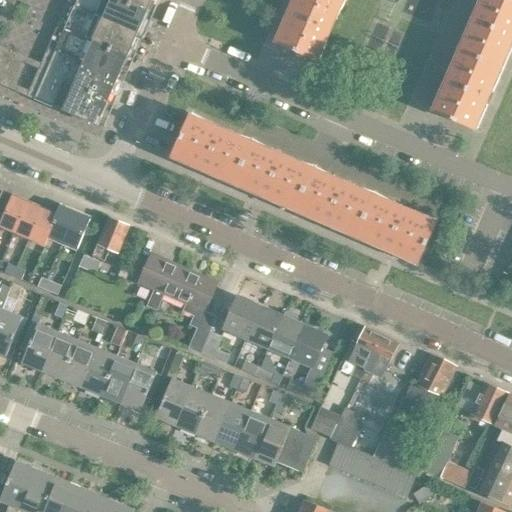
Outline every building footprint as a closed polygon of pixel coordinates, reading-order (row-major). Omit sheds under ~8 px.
[(124,0),(75,0),(74,5),(143,35),(153,12),(124,0)] [(124,0),(153,12),(157,0),(124,0)] [(275,41),(317,60),(343,0),(292,0),(290,5),(289,5),(284,14),(286,15),(275,41)] [(511,0),(479,0),(459,48),(501,67),(511,42),(511,0)] [(74,5),(64,28),(133,58),(143,35),(74,5)] [(64,28),(54,51),(123,81),(133,58),(64,28)] [(0,81),(9,86),(21,56),(0,46),(0,81)] [(432,110),(475,128),(486,102),(488,102),(492,93),(490,92),(501,67),(459,48),(432,110)] [(123,81),(54,51),(44,74),(113,104),(123,81)] [(113,104),(44,74),(34,97),(103,127),(113,104)] [(252,141),(190,114),(172,156),(198,168),(197,170),(207,174),(208,172),(233,183),(252,141)] [(313,167),(252,141),(233,183),(259,194),(258,196),(268,200),(268,198),(294,210),(313,167)] [(374,194),(313,167),(294,210),(320,221),(319,223),(329,227),(330,225),(355,236),(374,194)] [(12,194),(0,222),(0,226),(14,232),(27,201),(12,194)] [(417,263),(436,220),(374,194),(355,236),(381,247),(380,249),(390,253),(391,251),(417,263)] [(27,201),(14,232),(29,239),(42,207),(27,201)] [(42,207),(29,239),(43,245),(61,205),(59,204),(55,213),(42,207)] [(75,211),(61,205),(43,245),(44,245),(48,237),(62,242),(75,211)] [(90,218),(75,211),(62,242),(77,249),(90,218)] [(92,255),(102,259),(106,248),(118,252),(129,225),(108,216),(97,243),(92,255)] [(151,252),(137,282),(154,289),(146,306),(156,310),(163,294),(176,263),(151,252)] [(78,266),(95,273),(101,261),(84,254),(78,266)] [(17,266),(8,263),(4,273),(12,276),(17,266)] [(199,326),(205,311),(218,282),(176,263),(163,294),(185,303),(182,310),(193,315),(189,324),(197,328),(188,348),(200,353),(210,331),(199,326)] [(25,270),(17,266),(12,276),(21,280),(25,270)] [(37,286),(47,290),(51,281),(41,277),(37,286)] [(61,285),(51,281),(47,290),(57,295),(61,285)] [(12,283),(10,288),(7,296),(17,300),(22,287),(12,283)] [(0,312),(1,309),(7,296),(10,288),(2,285),(0,290),(0,312)] [(223,328),(246,338),(260,305),(238,295),(223,328)] [(246,338),(268,348),(282,315),(260,305),(246,338)] [(1,309),(0,312),(0,353),(5,355),(5,356),(6,356),(22,316),(21,316),(21,317),(1,309)] [(76,310),(72,320),(83,325),(87,314),(76,310)] [(268,348),(290,358),(305,325),(282,315),(268,348)] [(96,319),(92,329),(100,333),(104,323),(96,319)] [(23,362),(41,370),(57,332),(38,324),(39,323),(38,323),(21,363),(22,363),(23,362)] [(352,374),(360,378),(382,334),(365,326),(364,327),(358,324),(352,336),(358,339),(354,347),(363,352),(352,374)] [(305,325),(290,358),(313,367),(327,334),(305,325)] [(117,326),(111,342),(119,345),(125,330),(117,326)] [(202,353),(225,363),(229,355),(216,349),(222,336),(211,331),(202,353)] [(41,370),(61,378),(77,340),(57,332),(41,370)] [(146,338),(136,334),(130,347),(141,352),(146,338)] [(382,334),(360,378),(368,382),(373,373),(382,377),(399,343),(382,334)] [(61,378),(81,386),(97,348),(77,340),(61,378)] [(81,386),(101,394),(116,356),(97,348),(81,386)] [(170,366),(178,369),(183,356),(176,353),(170,366)] [(415,384),(410,382),(404,397),(435,411),(457,365),(430,353),(415,384)] [(101,394),(120,402),(136,364),(116,356),(101,394)] [(241,369),(256,376),(260,367),(245,360),(241,369)] [(202,361),(198,371),(206,375),(208,372),(211,364),(202,361)] [(136,364),(120,402),(139,410),(139,411),(140,411),(156,371),(155,371),(155,372),(136,364)] [(260,367),(256,376),(270,382),(274,373),(260,367)] [(286,388),(310,398),(320,376),(309,372),(303,385),(290,379),(286,388)] [(229,385),(237,389),(242,377),(234,374),(229,385)] [(157,417),(176,425),(191,387),(172,379),(173,378),(172,377),(155,418),(156,418),(157,417)] [(242,377),(237,389),(245,392),(250,380),(242,377)] [(471,413),(494,423),(508,393),(485,382),(471,413)] [(176,425),(195,433),(211,395),(191,387),(176,425)] [(269,400),(276,403),(280,393),(269,388),(268,391),(271,393),(269,400)] [(280,393),(276,403),(274,409),(282,412),(288,396),(280,393)] [(479,491),(510,506),(511,501),(511,395),(509,394),(495,424),(502,428),(497,440),(502,442),(479,491)] [(195,433),(215,441),(231,403),(211,395),(195,433)] [(215,441),(235,449),(250,411),(231,403),(215,441)] [(350,447),(351,448),(363,424),(350,417),(353,412),(345,408),(329,438),(338,442),(350,447)] [(235,449),(254,457),(270,419),(250,411),(235,449)] [(274,466),(276,461),(290,427),(290,426),(289,426),(270,419),(254,457),(273,465),(273,466),(274,466)] [(310,428),(325,434),(329,427),(314,420),(310,428)] [(290,427),(276,461),(302,471),(301,472),(302,473),(317,438),(290,427)] [(441,429),(424,470),(437,476),(440,477),(464,488),(465,485),(469,477),(462,473),(459,479),(450,474),(452,469),(445,466),(447,461),(458,436),(441,429)] [(393,465),(404,470),(405,470),(414,448),(380,435),(371,456),(382,461),(393,465)] [(329,464),(340,469),(350,447),(338,442),(329,464)] [(340,469),(351,474),(361,452),(351,448),(350,447),(340,469)] [(351,474),(362,478),(371,456),(361,452),(351,474)] [(362,478),(373,483),(382,461),(371,456),(362,478)] [(17,511),(20,508),(35,469),(16,461),(17,460),(16,460),(0,497),(0,500),(0,501),(0,500),(9,503),(5,511),(17,511)] [(373,483),(384,487),(393,465),(382,461),(373,483)] [(384,487),(394,492),(404,470),(393,465),(384,487)] [(466,485),(475,490),(484,470),(475,465),(466,485)] [(40,511),(55,477),(35,469),(20,508),(30,511),(40,511)] [(394,492),(406,497),(415,475),(405,470),(404,470),(394,492)] [(1,472),(0,474),(0,482),(5,484),(9,475),(3,473),(1,472)] [(40,511),(63,511),(75,485),(55,477),(40,511)] [(413,493),(419,502),(437,491),(431,482),(413,493)] [(63,511),(86,511),(94,493),(75,485),(63,511)] [(86,511),(109,511),(114,501),(94,493),(86,511)] [(329,511),(330,510),(304,499),(299,511),(329,511)] [(114,501),(109,511),(132,511),(134,509),(133,508),(133,509),(114,501)] [(506,511),(481,502),(477,511),(506,511)]
